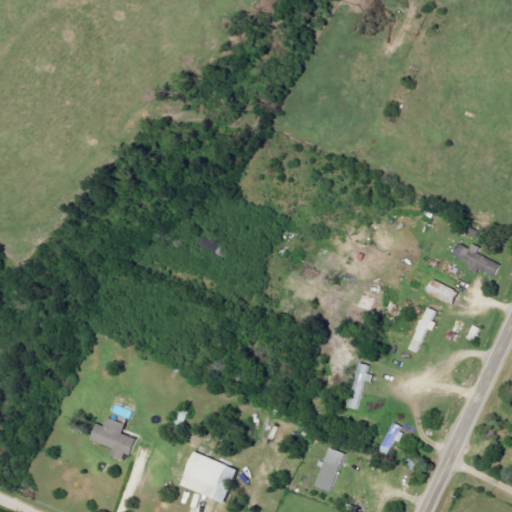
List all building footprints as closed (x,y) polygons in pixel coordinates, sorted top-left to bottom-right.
[(479,253),(481,248),(472,243),(470,248),(458,242),(452,256),(479,269),(494,276),(500,263),(479,253)] [(452,304),(458,290),(432,279),(426,293),(452,304)] [(438,312),(427,307),(408,349),(419,354),(434,322),(433,322),(438,312)] [(361,410),(372,374),(370,374),(372,366),(362,363),(349,407),(361,410)] [(117,447),(114,456),(131,461),(139,438),(128,434),(131,423),(113,417),(111,426),(103,424),(97,441),(117,447)] [(406,428),(396,422),(381,450),(391,455),(406,428)] [(331,493),(345,454),(329,448),(315,487),(331,493)] [(245,469),(201,452),(188,486),(231,503),(245,469)]
